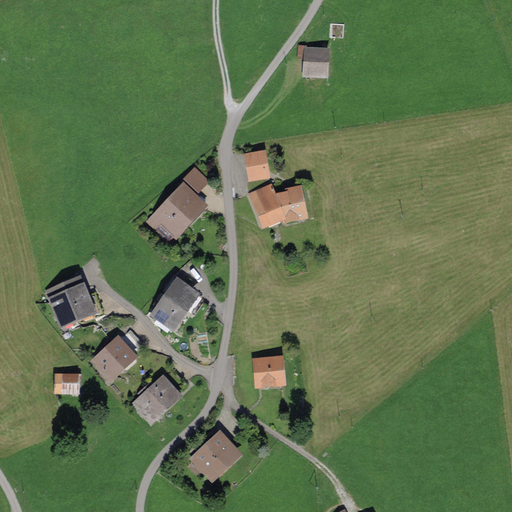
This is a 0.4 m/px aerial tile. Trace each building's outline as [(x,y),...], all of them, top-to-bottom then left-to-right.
[(324,74),(326,49),(308,48),(308,46),(298,46),(298,59),(307,60),(306,73),(324,74)] [(263,154),(247,156),(251,179),(267,176),(263,154)] [(202,185),(191,174),(179,186),(183,189),(151,223),(169,241),(202,206),(191,196),(202,185)] [(272,186),(250,195),(262,224),(281,217),(282,221),(285,220),(285,222),(304,218),(298,188),(286,191),(286,194),(276,196),(272,186)] [(85,298),(76,276),(70,278),(48,287),(63,323),(78,317),(81,324),(103,315),(94,294),(85,298)] [(157,302),(147,315),(156,321),(159,316),(173,326),(185,309),(192,314),(201,301),(178,285),(163,306),(157,302)] [(203,304),(194,316),(201,320),(209,308),(203,304)] [(132,357),(119,343),(98,361),(111,375),(132,357)] [(264,386),(281,384),(278,359),(256,361),(258,381),(263,381),(264,386)] [(55,394),(76,394),(77,380),(81,380),(81,375),(55,374),(55,394)] [(176,396),(163,381),(152,391),(148,386),(140,394),(144,398),(138,404),(151,419),(176,396)] [(236,455),(220,437),(195,459),(212,477),(236,455)]
